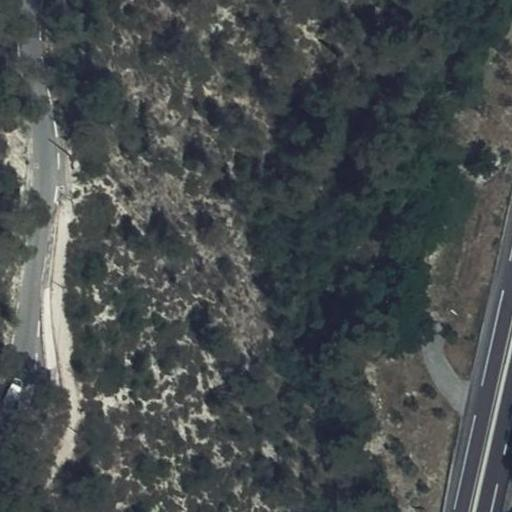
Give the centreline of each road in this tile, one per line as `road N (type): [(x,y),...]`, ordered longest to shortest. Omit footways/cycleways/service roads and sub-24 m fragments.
road 1 (tertiary): [(0,406),(21,360),(45,166),(38,0)]
road 2 (track): [(26,511),(74,435),(77,387),(64,320),(70,186),(45,166)]
road 3 (primary): [(511,289),(462,511)]
road 4 (primary): [(485,511),(511,391)]
